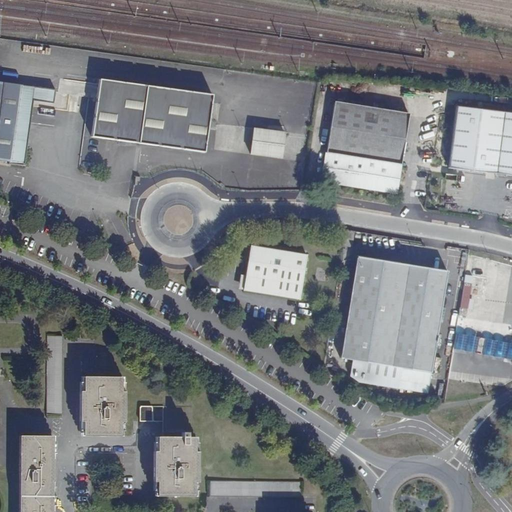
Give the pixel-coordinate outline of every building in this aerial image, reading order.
[(212,94),(99,79),(91,136),(171,147),(204,152),(212,94)] [(55,89),(19,84),(0,81),(0,160),(8,161),(8,164),(24,166),(25,155),(32,100),(52,104),(55,89)] [(329,126),(325,152),(321,181),(358,187),(396,193),(400,165),(409,113),(393,111),(333,101),(329,126)] [(511,176),(511,113),(455,106),(451,137),(450,145),(448,168),(490,173),(511,176)] [(284,132),(254,128),(250,154),(281,158),(284,132)] [(450,145),(451,137),(445,136),(443,144),(450,145)] [(345,230),(343,245),(352,246),(354,231),(345,230)] [(306,255),(283,252),(282,255),(272,253),(272,250),(249,247),(245,277),(243,290),(242,291),(299,300),(306,255)] [(356,256),(340,358),(371,363),(369,380),(400,385),(428,392),(431,372),(447,270),(402,263),(356,256)] [(465,316),(470,283),(465,283),(461,308),(459,307),(458,315),(465,316)] [(479,337),(456,333),(454,348),(476,352),(479,337)] [(61,336),(48,336),(48,414),(61,414),(61,336)] [(481,338),(479,337),(476,352),(482,353),(484,338),(481,338)] [(509,343),(484,338),(482,353),(506,357),(509,343)] [(83,421),(82,436),(120,436),(120,421),(123,421),(124,392),(120,392),(121,377),(83,376),(83,391),(79,391),(79,420),(83,421)] [(151,406),(140,407),(140,421),(151,421),(151,406)] [(182,437),(157,437),(157,451),(153,451),(153,481),(157,482),(156,496),(194,496),(194,482),(198,482),(198,452),(194,452),(194,437),(187,437),(187,432),(182,432),(182,437)] [(52,436),(19,436),(19,511),(52,511),(53,511),(51,511),(51,482),(53,482),(53,459),(52,459),(52,436)] [(302,482),(210,481),(210,496),(302,497),(302,482)]
